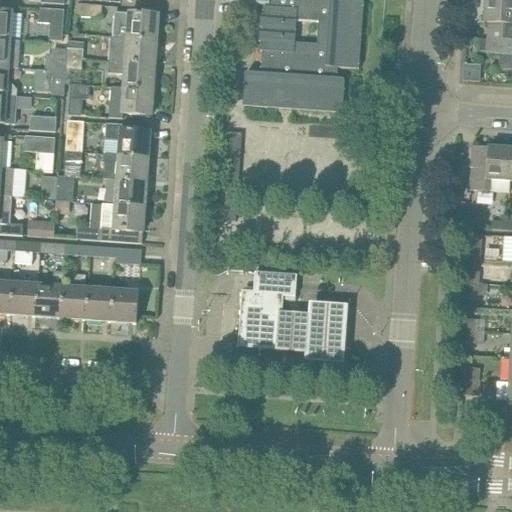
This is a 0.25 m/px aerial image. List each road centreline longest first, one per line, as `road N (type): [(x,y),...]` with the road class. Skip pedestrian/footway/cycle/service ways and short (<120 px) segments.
road 1 (residential): [(178,385),(205,0)]
road 2 (unclassified): [(393,463),(418,109)]
road 3 (secondary): [(393,463),(173,450)]
road 4 (residential): [(178,385),(0,372)]
road 5 (secondary): [(173,450),(0,438)]
